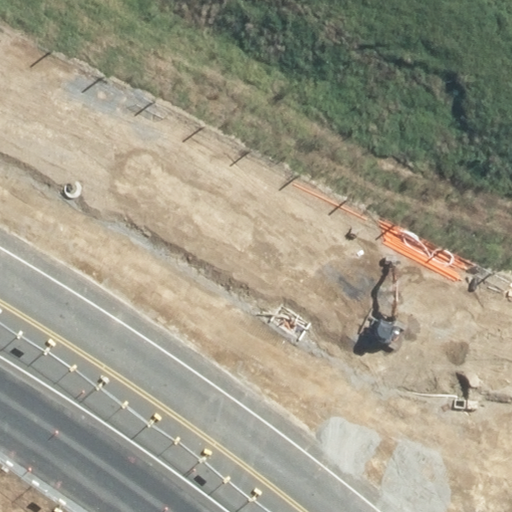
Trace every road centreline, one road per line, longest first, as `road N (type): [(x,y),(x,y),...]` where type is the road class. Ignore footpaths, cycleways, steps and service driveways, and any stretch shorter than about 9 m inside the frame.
road 1 (tertiary): [(0,200),(231,335),(439,511)]
road 2 (tertiary): [(234,511),(0,353)]
